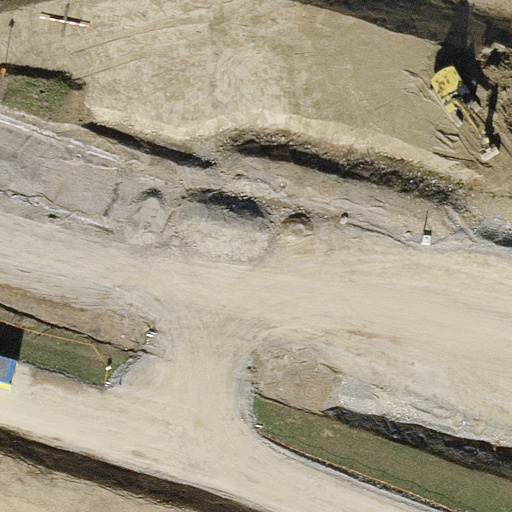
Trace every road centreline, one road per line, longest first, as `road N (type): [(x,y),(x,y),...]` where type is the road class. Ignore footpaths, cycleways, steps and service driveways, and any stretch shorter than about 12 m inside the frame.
road 1 (primary): [(511,332),(213,250)]
road 2 (primary): [(213,250),(0,155)]
road 3 (primary): [(0,224),(34,236),(213,250)]
